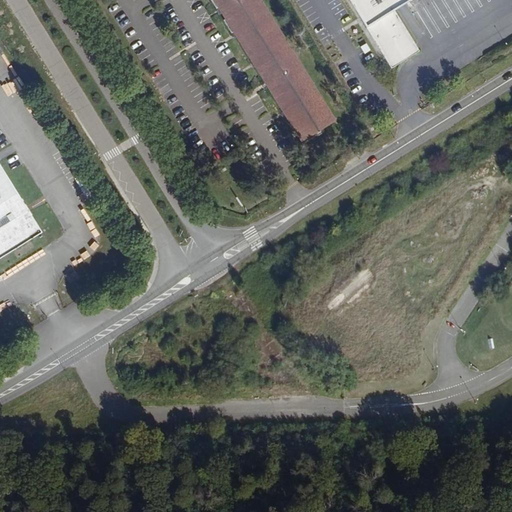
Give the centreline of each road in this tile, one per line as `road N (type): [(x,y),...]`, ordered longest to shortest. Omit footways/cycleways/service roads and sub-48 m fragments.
road 1 (tertiary): [(511,77),(218,258)]
road 2 (tertiary): [(15,0),(187,278)]
road 3 (tertiary): [(218,258),(56,0)]
road 4 (tertiary): [(187,278),(0,393)]
